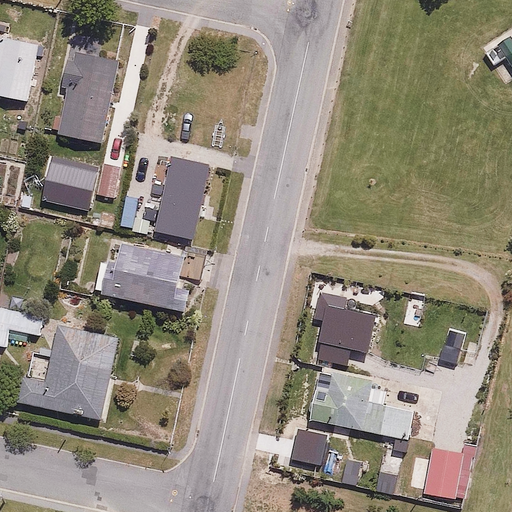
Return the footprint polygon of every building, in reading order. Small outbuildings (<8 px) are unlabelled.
[(511,25),(481,47),(492,63),(504,55),(511,66),(511,25)] [(0,93),(28,99),(40,41),(2,33),(0,43),(0,93)] [(118,57),(75,49),(59,132),(103,140),(118,57)] [(151,102),(159,136),(167,134),(173,160),(214,151),(207,125),(222,121),(215,87),(151,102)] [(127,164),(102,160),(96,197),(121,201),(127,164)] [(102,294),(193,311),(198,284),(184,281),(189,251),(113,237),(102,294)] [(0,303),(0,343),(8,345),(11,327),(40,333),(45,313),(0,303)] [(99,416),(120,338),(61,322),(47,377),(24,371),(18,395),(99,416)] [(437,388),(441,363),(421,360),(417,384),(437,388)] [(373,385),(374,376),(321,366),(311,420),(410,438),(418,393),(373,385)] [(467,452),(434,446),(426,489),(458,496),(467,452)]
